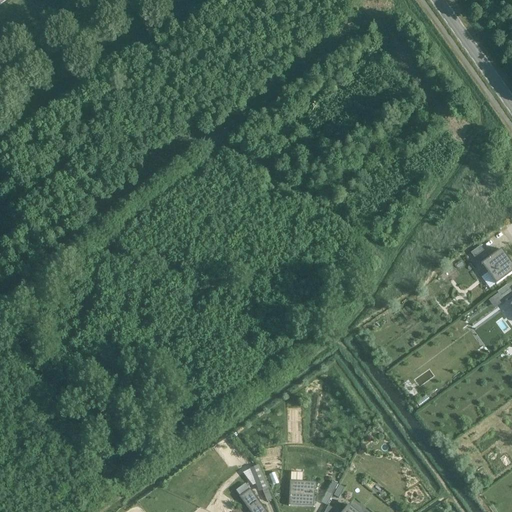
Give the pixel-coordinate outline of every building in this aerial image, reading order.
[(484,251),(480,246),(470,253),(474,258),(484,251)] [(511,273),(511,264),(501,250),(481,264),(496,285),(511,273)] [(474,258),(477,263),(487,256),(484,251),(474,258)] [(510,290),(507,285),(497,292),(501,297),(510,290)] [(501,297),(504,302),(511,295),(511,292),(510,290),(501,297)] [(501,337),(508,333),(500,321),(493,325),(501,337)] [(259,466),(252,469),(261,491),(262,491),(268,488),(259,466)] [(289,506),(314,507),(315,482),(290,481),(289,506)] [(333,482),(321,503),(327,506),(338,484),(333,482)] [(245,483),(235,491),(240,497),(250,511),(266,511),(250,489),(250,490),(245,483)] [(339,485),(334,496),(339,499),(345,488),(339,485)] [(268,488),(262,491),(267,502),(272,500),(268,488)]
